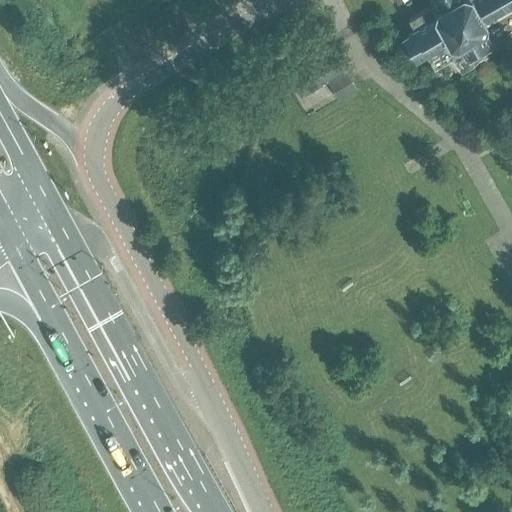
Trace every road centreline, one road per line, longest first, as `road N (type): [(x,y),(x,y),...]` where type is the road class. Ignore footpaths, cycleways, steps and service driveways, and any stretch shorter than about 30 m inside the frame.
road 1 (residential): [(267,511),(94,157),(98,128),(127,92),(278,0)]
road 2 (primary): [(218,511),(54,213)]
road 3 (primary): [(16,246),(156,511)]
